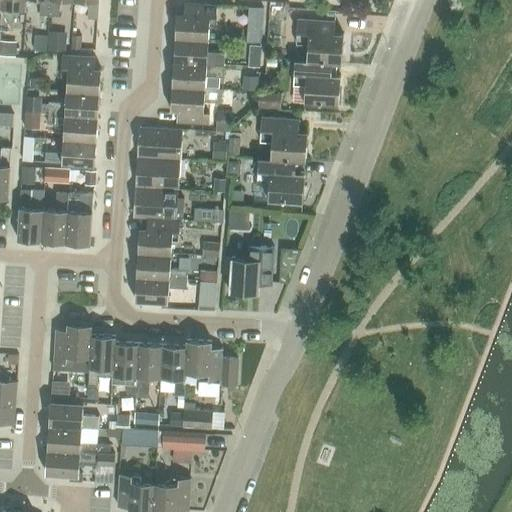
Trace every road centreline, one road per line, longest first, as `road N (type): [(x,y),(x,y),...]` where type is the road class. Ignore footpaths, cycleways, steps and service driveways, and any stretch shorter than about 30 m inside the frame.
road 1 (unclassified): [(300,329),(424,0)]
road 2 (residential): [(159,0),(153,85),(126,107),(113,263)]
road 3 (residential): [(300,329),(128,319),(112,304),(113,263)]
road 4 (residential): [(40,259),(26,490)]
road 5 (unclassified): [(223,511),(300,329)]
